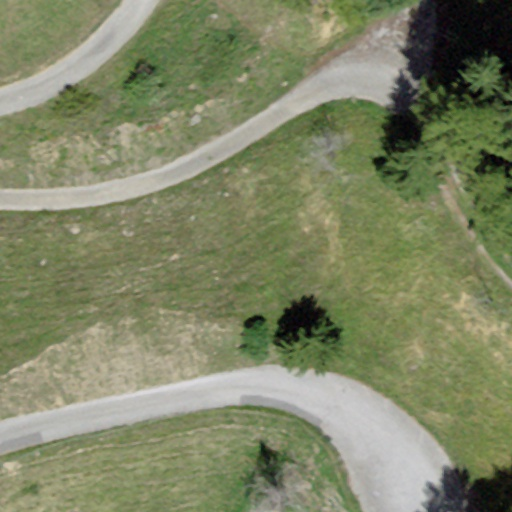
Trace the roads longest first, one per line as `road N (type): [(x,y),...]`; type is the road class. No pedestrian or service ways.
road 1 (unclassified): [(405,511),(392,465),(329,403),(239,395),(0,440)]
road 2 (track): [(0,97),(37,76),(117,0)]
